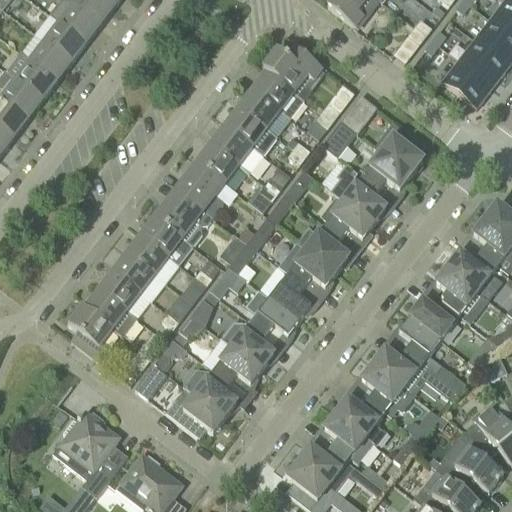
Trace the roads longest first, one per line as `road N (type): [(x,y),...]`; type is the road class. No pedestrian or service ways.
road 1 (residential): [(7,329),(22,324),(273,1)]
road 2 (residential): [(239,482),(482,162)]
road 3 (residential): [(174,0),(0,232)]
road 4 (residential): [(482,162),(273,1)]
road 5 (residential): [(239,482),(225,483),(108,392)]
